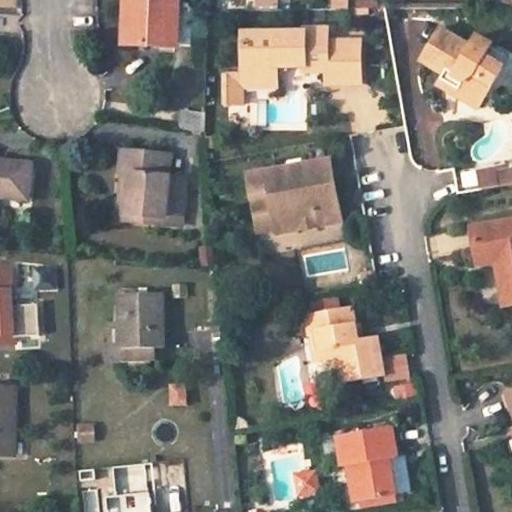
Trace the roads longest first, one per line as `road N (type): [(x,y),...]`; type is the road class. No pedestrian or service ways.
road 1 (residential): [(395,154),(454,511)]
road 2 (unknown): [(210,316),(229,511)]
